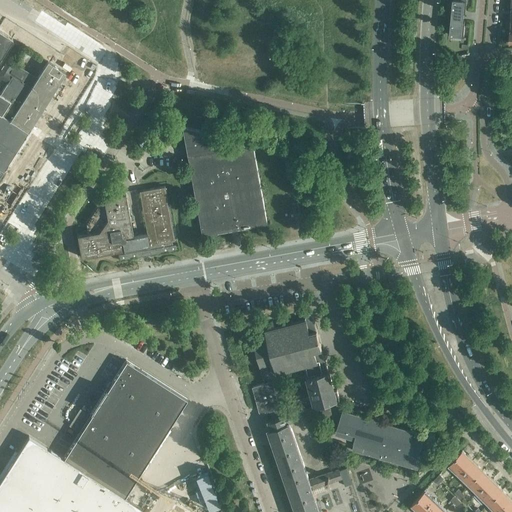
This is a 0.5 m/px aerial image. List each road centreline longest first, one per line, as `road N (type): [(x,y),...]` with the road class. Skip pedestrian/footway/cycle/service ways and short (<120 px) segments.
road 1 (tertiary): [(0,219),(92,72),(86,56),(0,2)]
road 2 (unclassified): [(0,442),(60,351),(84,339),(118,346),(192,389),(225,387)]
road 3 (secondary): [(383,0),(383,127),(401,235)]
road 4 (residential): [(492,0),(484,141),(506,179),(508,216)]
road 5 (tertiary): [(511,426),(457,326),(435,227)]
road 6 (tertiary): [(412,272),(451,361),(511,445)]
road 7 (secondary): [(433,192),(431,0)]
road 8 (secondary): [(191,275),(358,242)]
road 9 (secondary): [(191,275),(126,279),(39,304)]
road 10 (secondary): [(46,320),(117,291),(191,275)]
road 11 (residential): [(272,511),(225,387)]
